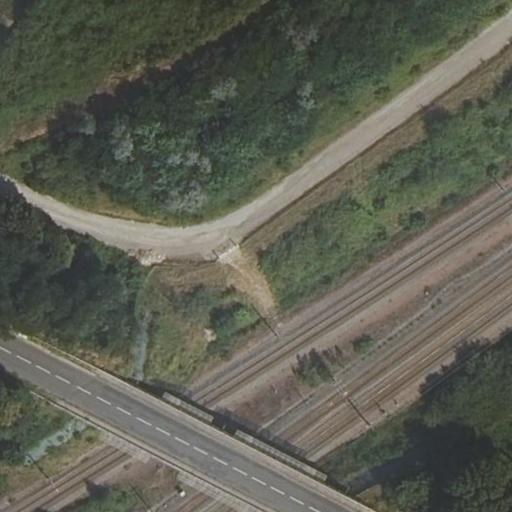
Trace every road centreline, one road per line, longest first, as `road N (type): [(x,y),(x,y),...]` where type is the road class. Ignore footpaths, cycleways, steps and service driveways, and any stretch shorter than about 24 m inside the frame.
road 1 (unclassified): [(511,27),(229,228),(188,240),(111,234),(0,187)]
road 2 (tertiary): [(318,511),(0,348)]
